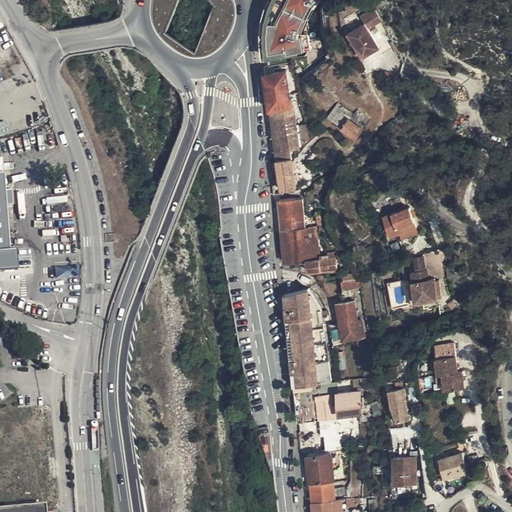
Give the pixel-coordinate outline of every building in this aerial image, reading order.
[(263,0),(260,13),(264,70),(288,67),(329,58),(324,4),(327,0),(263,0)] [(383,20),(374,4),(361,12),(364,20),(348,30),(362,55),(379,46),(369,28),(383,20)] [(288,67),(264,70),(277,157),(291,155),(290,147),(298,146),(288,67)] [(342,123),(348,116),(352,111),(340,102),(330,115),(342,123)] [(362,127),(348,116),(342,123),(341,124),(355,136),(362,127)] [(0,122),(0,135),(11,132),(6,120),(0,122)] [(308,140),(308,135),(300,136),(301,145),(308,140)] [(291,155),(277,157),(279,175),(273,176),(275,194),(283,192),(283,186),(295,185),(295,179),(293,169),(291,155)] [(321,175),(330,169),(327,165),(319,171),(321,175)] [(4,176),(0,176),(0,271),(14,270),(13,250),(9,250),(8,241),(4,176)] [(297,202),(274,204),(280,266),(300,265),(301,276),(331,274),(330,261),(314,262),(311,228),(300,229),(297,202)] [(396,237),(410,231),(411,231),(404,209),(378,218),(385,241),(396,237)] [(412,237),(410,231),(396,237),(397,241),(412,237)] [(21,240),(8,241),(9,250),(13,250),(14,270),(15,274),(24,273),(21,240)] [(329,240),(323,242),(325,249),(332,246),(329,240)] [(417,263),(408,262),(410,275),(419,273),(417,263)] [(432,304),(430,287),(429,284),(423,285),(421,276),(406,278),(411,308),(432,304)] [(344,279),(342,279),(343,294),(354,293),(354,287),(362,286),(361,277),(354,278),(344,279)] [(319,285),(285,292),(294,384),(332,381),(322,315),(319,285)] [(339,322),(330,323),(333,345),(342,344),(342,339),(362,337),(361,320),(355,320),(354,300),(338,301),(339,322)] [(330,314),(322,315),(332,381),(336,380),(333,345),(330,323),(330,314)] [(437,378),(437,387),(438,395),(457,393),(455,375),(450,375),(448,348),(428,350),(429,363),(430,372),(431,379),(437,378)] [(398,419),(413,416),(406,383),(391,386),(398,419)] [(364,391),(335,392),(335,401),(338,401),(339,417),(364,415),(367,400),(364,391)] [(317,394),(295,397),(297,417),(318,414),(317,394)] [(306,442),(307,454),(320,452),(319,440),(306,442)] [(431,448),(424,449),(426,459),(433,458),(432,453),(431,448)] [(307,454),(310,484),(317,483),(332,482),(333,482),(333,472),(340,471),(339,456),(331,456),(331,451),(320,452),(307,454)] [(455,457),(434,463),(439,482),(460,476),(455,457)] [(408,461),(386,462),(387,489),(408,489),(408,461)] [(317,483),(310,484),(311,495),(311,501),(333,500),(332,482),(317,483)] [(333,500),(311,501),(312,511),(340,511),(340,499),(333,500)]
